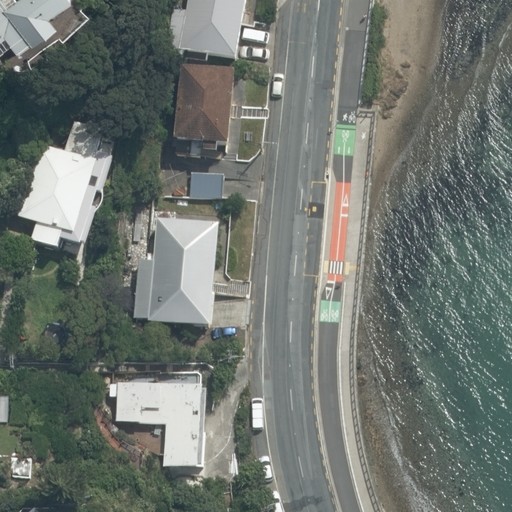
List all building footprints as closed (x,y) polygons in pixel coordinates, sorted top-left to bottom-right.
[(0,52),(8,46),(14,54),(28,44),(30,46),(53,28),(46,19),(67,3),(67,0),(13,0),(3,8),(0,3),(0,52)] [(185,53),(237,62),(247,0),(189,0),(187,13),(175,11),(167,58),(183,61),(185,53)] [(205,153),(218,154),(219,147),(229,148),(236,74),(183,69),(176,142),(206,145),(205,153)] [(32,241),(59,249),(61,241),(87,248),(96,212),(93,211),(97,195),(103,196),(112,160),(96,155),(103,131),(75,123),(67,153),(42,147),(40,155),(29,152),(23,177),(14,174),(12,181),(6,179),(0,202),(0,208),(19,214),(18,218),(37,223),(32,241)] [(190,198),(222,200),(223,174),(192,172),(190,198)] [(135,322),(211,328),(220,227),(158,222),(155,262),(140,261),(135,322)] [(165,469),(199,471),(199,468),(204,468),(208,393),(204,392),(204,390),(119,386),(116,424),(167,427),(165,469)]
